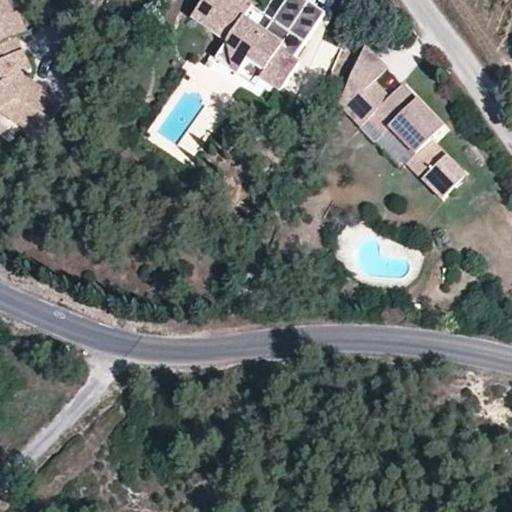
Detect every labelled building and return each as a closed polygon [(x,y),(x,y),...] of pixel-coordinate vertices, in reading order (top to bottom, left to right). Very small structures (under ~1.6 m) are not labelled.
[(0,0),(0,44),(13,38),(24,32),(15,14),(11,16),(5,3),(0,1),(0,0)] [(250,4),(243,0),(200,0),(189,16),(225,40),(214,58),(240,76),(251,59),(269,71),(265,78),(283,90),(302,60),(297,57),(307,42),(282,25),(271,42),(239,21),(250,4)] [(308,0),(298,0),(282,25),(307,42),(328,12),(308,0)] [(0,61),(19,52),(13,38),(0,44),(0,61)] [(30,91),(25,87),(19,76),(19,75),(29,71),(19,52),(0,61),(0,113),(25,131),(50,97),(34,86),(30,91)] [(386,75),(361,52),(341,114),(365,136),(379,120),(394,134),(422,159),(412,169),(446,200),(469,174),(435,144),(447,131),(401,89),(389,103),(373,88),(386,75)] [(331,64),(327,62),(323,70),(328,72),(331,64)] [(34,86),(19,76),(25,87),(30,91),(34,86)] [(379,120),(365,136),(380,150),(394,134),(379,120)]
